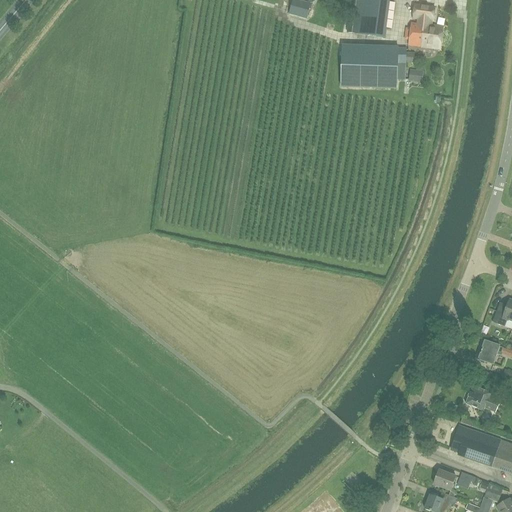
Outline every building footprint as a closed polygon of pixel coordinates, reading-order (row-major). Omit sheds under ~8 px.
[(311,4),(295,0),(293,0),(289,15),(307,19),(311,4)] [(385,38),(390,2),(389,0),(351,0),(348,33),(367,35),(385,38)] [(440,50),(443,27),(433,26),(434,22),(436,11),(414,8),(412,19),(417,19),(416,24),(411,24),(409,46),(440,50)] [(342,47),(341,87),(397,89),(397,63),(409,63),(409,49),(342,47)] [(423,74),(410,72),(409,81),(422,83),(423,74)] [(509,321),(511,322),(511,300),(509,300),(504,314),(496,311),(492,323),(505,327),(507,323),(509,321)] [(494,364),(500,347),(485,342),(479,360),(494,365),(494,364)] [(511,350),(500,347),(494,364),(500,366),(504,354),(511,356),(511,350)] [(495,413),(500,402),(489,397),(491,394),(474,386),(473,386),(473,387),(466,403),(466,404),(483,411),(485,408),(495,413)] [(487,426),(462,418),(461,423),(485,431),(487,426)] [(458,455),(492,467),(501,441),(459,426),(451,450),(459,453),(458,455)] [(511,444),(501,441),(492,467),(511,474),(511,444)] [(456,478),(439,471),(433,485),(450,492),(456,478)] [(460,479),(471,483),(473,477),(462,473),(460,479)] [(487,491),(484,498),(494,502),(497,494),(487,491)] [(430,495),(425,509),(431,511),(447,511),(451,504),(454,505),(457,499),(442,493),(440,499),(430,495)] [(481,508),(479,511),(490,511),(494,502),(484,498),(480,508),(481,508)] [(511,511),(511,502),(510,499),(496,507),(499,511),(511,511)]
